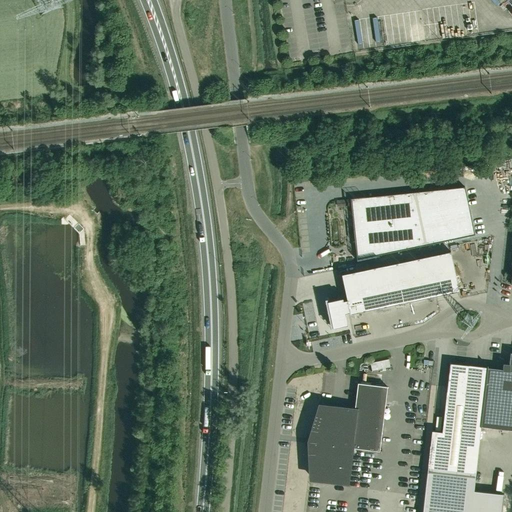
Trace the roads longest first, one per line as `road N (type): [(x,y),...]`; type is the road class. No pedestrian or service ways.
road 1 (unclassified): [(224,511),(233,350),(226,249),(176,0)]
road 2 (trunk): [(202,511),(210,305),(202,211),(177,88)]
road 3 (unclassified): [(224,0),(249,196),(291,267),(282,363)]
road 4 (unclassified): [(282,363),(434,330)]
road 5 (unclassified): [(282,363),(264,511)]
